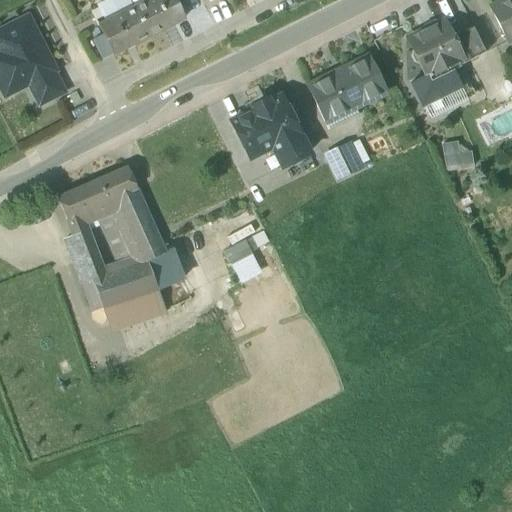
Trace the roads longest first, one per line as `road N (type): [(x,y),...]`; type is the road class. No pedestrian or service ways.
road 1 (tertiary): [(119,124),(365,0)]
road 2 (residential): [(50,0),(119,124)]
road 3 (tertiary): [(0,191),(119,124)]
